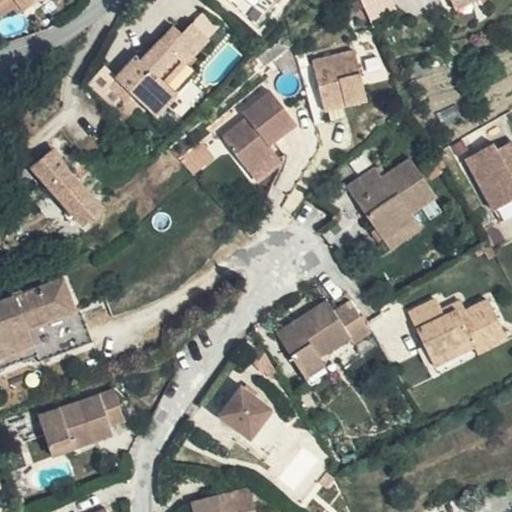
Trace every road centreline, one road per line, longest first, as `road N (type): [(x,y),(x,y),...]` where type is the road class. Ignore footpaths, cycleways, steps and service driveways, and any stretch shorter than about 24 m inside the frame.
road 1 (residential): [(148,511),(145,450),(279,255)]
road 2 (residential): [(0,55),(69,30),(111,0)]
